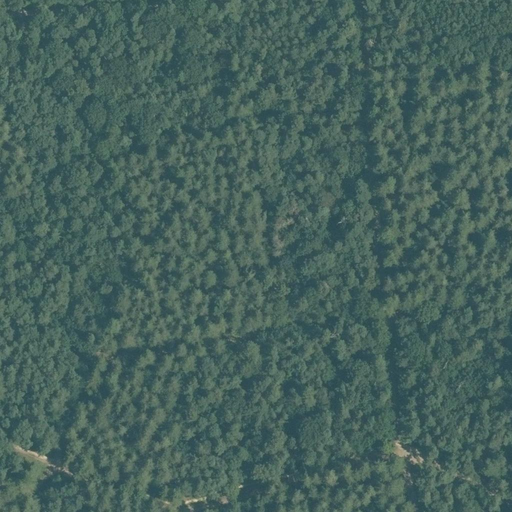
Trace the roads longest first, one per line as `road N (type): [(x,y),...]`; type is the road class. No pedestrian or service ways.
road 1 (track): [(355,70),(376,309)]
road 2 (track): [(394,442),(175,501)]
road 3 (track): [(175,501),(0,437)]
road 4 (track): [(0,501),(49,456),(82,358)]
road 5 (track): [(394,442),(511,503)]
